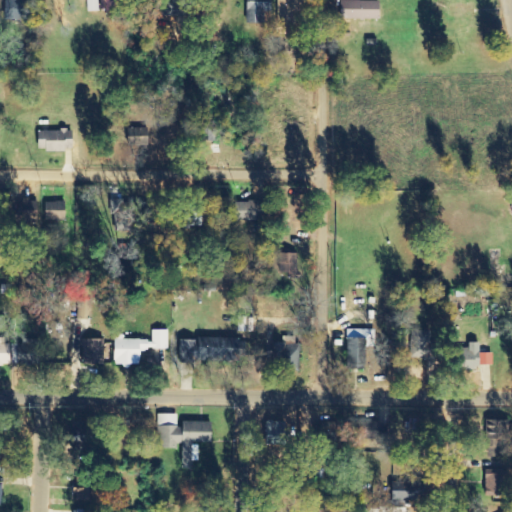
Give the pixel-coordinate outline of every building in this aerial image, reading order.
[(8,22),(32,21),(32,0),(8,1),(8,22)] [(99,0),(88,0),(89,13),(100,12),(99,0)] [(124,0),(106,0),(103,0),(103,15),(124,15),(124,0)] [(249,0),(249,25),(266,25),(266,13),(275,13),(275,0),(249,0)] [(279,0),(279,27),(298,27),(298,12),(305,12),(304,0),(279,0)] [(383,21),(383,2),(343,2),(343,21),(383,21)] [(218,141),(218,122),(198,122),(198,142),(218,141)] [(41,131),(41,151),(75,151),(75,131),(41,131)] [(112,216),(115,216),(115,230),(136,231),(136,201),(112,201),(112,216)] [(68,202),(46,203),(47,221),(68,220),(68,202)] [(269,202),(234,202),(234,221),(269,221),(269,202)] [(188,225),(204,226),(204,218),(188,217),(188,225)] [(299,274),(298,253),(281,254),(281,274),(299,274)] [(170,331),(154,330),(153,340),(116,340),(116,366),(143,366),(143,349),(169,350),(170,331)] [(369,347),(376,347),(376,331),(347,330),(346,367),(368,367),(369,347)] [(5,345),(5,337),(0,337),(0,365),(41,364),(41,344),(5,345)] [(300,337),(284,337),(283,344),(276,344),(276,368),(299,368),(300,337)] [(181,338),(181,361),(244,363),(245,340),(181,338)] [(106,340),(83,339),(83,365),(106,365),(106,340)] [(453,365),(489,366),(490,353),(477,353),(478,343),(464,343),(464,349),(454,349),(453,365)] [(216,423),(178,424),(178,415),(158,415),(159,448),(184,448),(184,468),(195,468),(195,462),(200,461),(200,444),(216,443),(216,423)] [(424,435),(425,422),(407,420),(406,433),(424,435)] [(482,458),(506,458),(507,421),(483,421),(482,458)] [(288,446),(289,423),(268,422),(267,445),(288,446)] [(72,437),(93,437),(92,423),(72,423),(72,437)] [(479,492),(506,493),(507,475),(480,474),(479,492)] [(76,500),(98,500),(97,478),(76,478),(76,500)]
